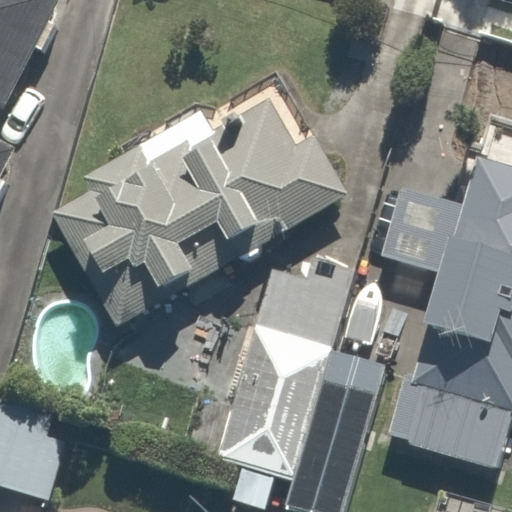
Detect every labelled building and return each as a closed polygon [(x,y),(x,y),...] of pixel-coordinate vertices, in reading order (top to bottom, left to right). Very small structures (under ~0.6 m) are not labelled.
[(0,0),(0,205),(10,185),(0,180),(0,147),(2,145),(0,143),(0,66),(16,35),(47,52),(73,3),(66,0),(0,0)] [(296,141),(263,82),(200,117),(194,106),(34,195),(108,329),(345,198),(310,133),(296,141)] [(510,386),(511,386),(511,146),(471,134),(382,435),(486,466),(510,386)] [(349,278),(267,253),(221,401),(191,391),(175,444),(231,461),(219,498),(264,511),(331,511),(378,363),(327,348),(349,278)] [(63,438),(0,418),(0,490),(43,504),(63,438)]
